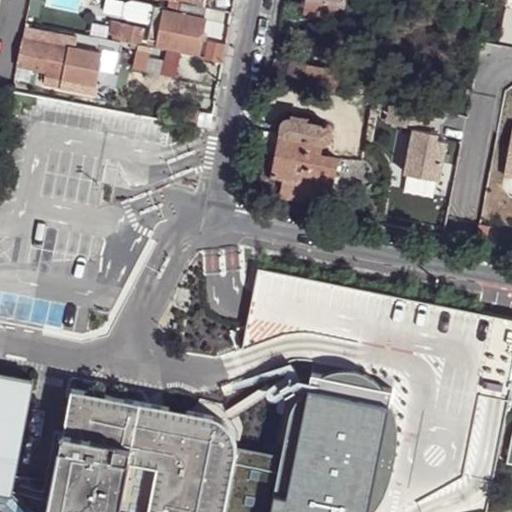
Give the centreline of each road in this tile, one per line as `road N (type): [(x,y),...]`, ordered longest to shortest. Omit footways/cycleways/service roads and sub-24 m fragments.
road 1 (residential): [(215,214),(511,272)]
road 2 (residential): [(215,214),(256,0)]
